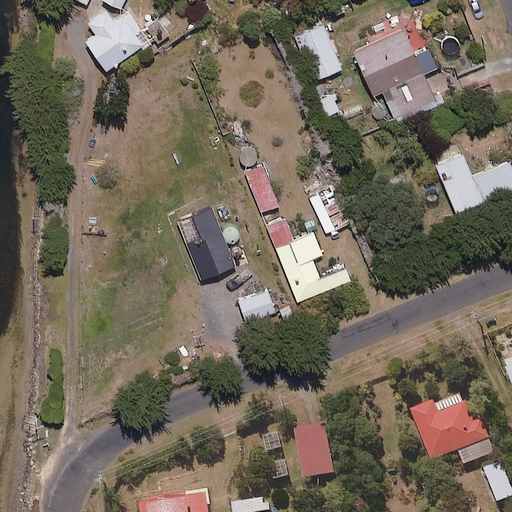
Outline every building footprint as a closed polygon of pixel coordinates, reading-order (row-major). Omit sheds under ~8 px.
[(111,13),(103,2),(85,15),(93,27),(83,34),(102,62),(144,33),(124,4),(111,13)] [(338,61),(321,16),(296,25),(312,71),(338,61)] [(408,42),(402,25),(354,43),(370,86),(380,83),(391,114),(433,98),(421,64),(433,60),(424,36),(408,42)] [(469,166),(459,143),(432,154),(452,203),(511,177),(511,167),(505,151),(469,166)] [(338,172),(328,149),(312,156),(322,179),(306,186),(324,227),(348,216),(330,175),(338,172)] [(275,197),(260,158),(243,164),(258,204),(275,197)] [(225,238),(238,233),(232,218),(219,224),(207,197),(174,211),(199,270),(233,255),(225,238)] [(290,232),(281,209),(264,216),(295,294),(347,273),(341,259),(316,269),(309,251),(319,247),(310,224),(290,232)] [(274,311),(266,285),(236,294),(244,321),(274,311)] [(472,419),(461,391),(436,401),(434,397),(410,406),(431,458),(458,447),(463,462),(493,450),(480,416),(472,419)] [(332,471),(324,422),(294,428),(302,476),(332,471)] [(280,447),(277,430),(261,434),(265,450),(280,447)] [(511,493),(511,490),(500,460),(483,466),(496,500),(511,493)] [(190,511),(188,493),(147,498),(148,511),(190,511)] [(245,511),(269,509),(267,496),(231,501),(232,511),(245,511)]
